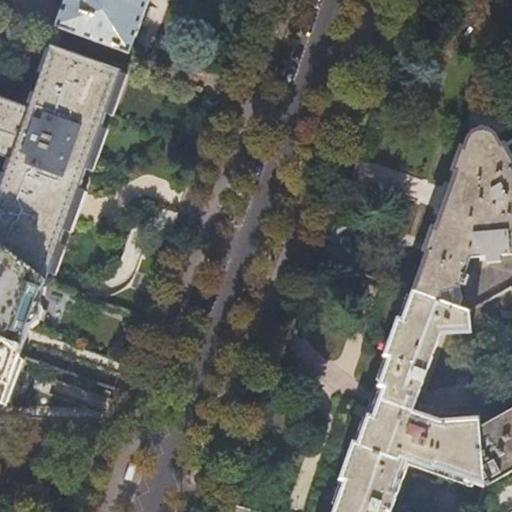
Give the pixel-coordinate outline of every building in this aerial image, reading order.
[(69,0),(60,27),(129,52),(135,35),(137,36),(149,0),(69,0)] [(117,86),(122,71),(52,46),(30,108),(0,96),(0,155),(11,159),(0,190),(0,245),(46,284),(58,250),(71,213),(89,163),(99,134),(110,104),(117,86)] [(511,166),(497,140),(494,135),(493,134),(491,133),(490,132),(488,131),(487,130),(486,130),(484,130),(482,130),(481,130),(479,130),(478,131),(477,131),(476,132),(474,133),(473,134),(472,135),(471,137),(469,139),(460,165),(447,204),(439,226),(416,293),(461,309),(464,298),(461,287),(462,284),(467,285),(471,274),(466,273),(472,257),(488,256),(488,263),(501,262),(501,256),(511,255),(511,166)] [(41,297),(46,284),(0,245),(0,337),(20,354),(27,336),(31,325),(39,319),(43,308),(41,297)] [(511,288),(511,289),(511,410),(480,429),(484,478),(490,488),(494,486),(494,485),(511,475),(511,288)] [(461,309),(416,293),(402,331),(368,427),(344,495),(337,511),(393,511),(411,463),(434,472),(435,469),(485,488),(484,478),(480,429),(479,419),(443,406),(426,384),(445,325),(472,333),(470,312),(461,309)] [(15,370),(20,354),(0,337),(0,402),(2,404),(15,370)]
